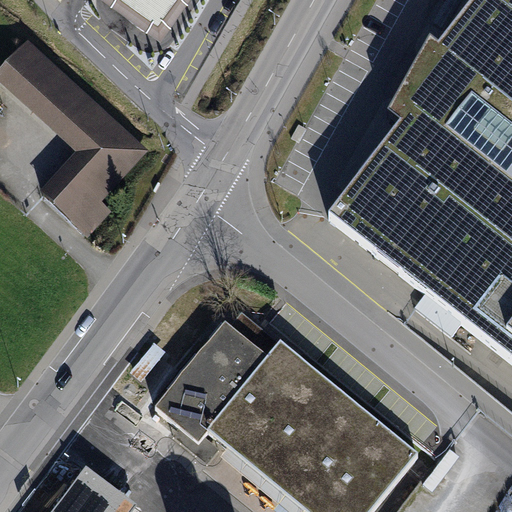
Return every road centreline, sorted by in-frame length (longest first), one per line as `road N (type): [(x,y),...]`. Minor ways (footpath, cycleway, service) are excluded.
road 1 (unclassified): [(199,198),(511,449)]
road 2 (unclassified): [(0,474),(199,198)]
road 3 (unclassified): [(199,198),(313,0)]
